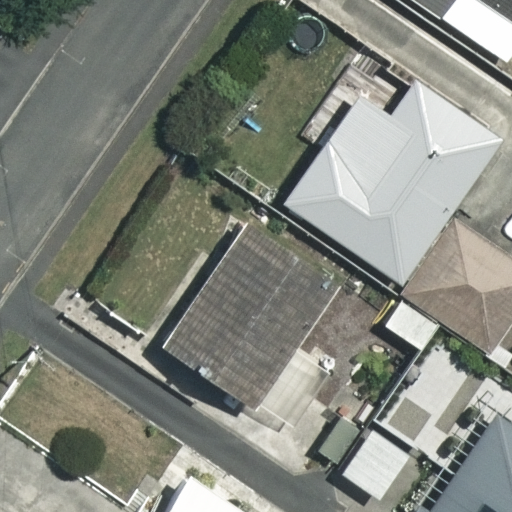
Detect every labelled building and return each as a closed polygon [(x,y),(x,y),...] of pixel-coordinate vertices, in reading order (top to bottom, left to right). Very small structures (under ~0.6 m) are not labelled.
[(511,0),(415,0),(498,53),(511,30),(511,0)] [(389,276),(503,114),(418,53),(357,139),(329,120),(276,193),(389,276)] [(328,273),(242,214),(156,339),(242,398),(328,273)] [(481,342),(511,294),(511,255),(452,215),(402,289),(481,342)] [(402,511),(511,511),(511,418),(494,406),(429,501),(415,492),(402,511)] [(401,447),(367,422),(335,467),(369,491),(401,447)] [(245,511),(176,466),(145,511),(245,511)]
